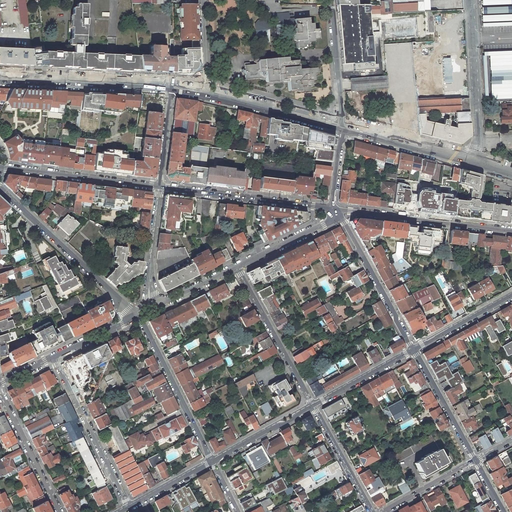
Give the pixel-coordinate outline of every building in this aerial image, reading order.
[(29,26),(25,0),(17,0),(21,24),(23,23),(24,27),(29,26)] [(390,0),(391,1),(392,13),(423,12),(423,1),(422,0),(390,0)] [(379,1),(380,5),(381,13),(381,14),(392,13),(391,1),(379,1)] [(54,52),(45,52),(47,66),(141,70),(139,56),(129,56),(129,55),(123,55),(123,56),(101,55),(101,54),(95,53),(95,54),(82,54),(82,46),(85,46),(86,25),(87,25),(87,19),(87,5),(77,4),(77,8),(73,8),(71,45),(74,46),(74,53),(60,53),(60,52),(54,51),(54,52)] [(197,9),(197,4),(181,4),(181,7),(181,18),(181,19),(180,19),(180,33),(182,33),(182,40),(191,40),(191,43),(179,43),(179,49),(181,49),(181,56),(174,56),(174,58),(175,72),(179,72),(179,73),(184,73),(184,74),(192,74),(199,67),(199,48),(198,48),(197,39),(198,39),(198,30),(197,30),(197,25),(198,25),(198,14),(197,14),(196,9),(197,9)] [(381,13),(380,5),(368,5),(359,5),(337,5),(342,65),(373,62),(371,39),(370,28),(369,11),(370,11),(370,14),(381,13)] [(266,42),(267,42),(270,42),(270,41),(273,41),(277,41),(277,39),(285,39),(283,19),(283,13),(268,14),(261,19),(258,21),(256,24),(255,27),(256,34),(257,37),(260,40),(266,42)] [(309,24),(309,18),(294,19),(294,25),(299,24),(299,28),(294,29),(295,38),(296,48),(302,48),(302,46),(308,45),(308,43),(314,42),(313,40),(319,39),(318,29),(314,29),(313,24),(309,24)] [(31,50),(33,66),(37,65),(38,66),(47,66),(45,52),(41,22),(29,23),(29,27),(31,50)] [(147,56),(139,56),(141,70),(175,72),(174,58),(167,57),(163,54),(164,47),(151,46),(151,53),(147,56)] [(31,50),(0,48),(0,63),(33,66),(31,50)] [(511,50),(487,51),(490,100),(511,98),(511,50)] [(300,93),(310,92),(310,86),(313,86),(312,80),(315,80),(314,74),(317,74),(316,68),(298,69),(297,61),(288,61),(287,57),(285,58),(282,59),(282,58),(279,58),(276,59),(275,58),(275,59),(271,59),(267,59),(264,61),(263,60),(261,60),(258,61),(258,59),(255,59),(254,60),(253,61),(254,62),(255,63),(257,63),(257,64),(249,65),(249,63),(244,63),(245,72),(246,72),(246,80),(258,79),(265,78),(266,80),(266,82),(269,82),(272,82),(272,81),(275,82),(278,82),(278,81),(281,81),(287,81),(288,83),(288,90),(294,90),(294,92),(300,91),(300,93)] [(388,88),(387,76),(350,78),(351,91),(388,88)] [(0,100),(6,100),(12,89),(0,88),(0,100)] [(26,109),(28,90),(12,89),(6,100),(5,102),(9,108),(14,108),(16,108),(17,108),(19,108),(26,109)] [(48,110),(50,91),(28,90),(26,109),(33,109),(39,109),(41,110),(48,110)] [(65,100),(66,92),(50,91),(48,110),(48,112),(64,114),(65,105),(65,100)] [(78,106),(81,106),(83,93),(66,92),(65,100),(71,100),(71,105),(78,106)] [(99,94),(83,93),(81,106),(80,112),(93,113),(99,113),(99,111),(101,111),(102,108),(103,97),(99,96),(99,94)] [(108,95),(108,94),(103,94),(103,97),(102,108),(120,110),(121,110),(122,106),(123,95),(119,95),(119,97),(108,95)] [(443,99),(416,101),(420,134),(460,144),(470,136),(468,98),(443,99)] [(193,135),(196,110),(198,102),(176,99),(172,133),(185,134),(193,135)] [(511,122),(511,102),(501,103),(502,117),(500,118),(500,123),(511,122)] [(243,138),(249,139),(252,114),(238,111),(236,120),(245,121),(244,131),(243,138)] [(147,112),(144,138),(159,140),(162,114),(158,113),(154,113),(153,113),(147,112)] [(263,151),(264,143),(263,143),(263,144),(258,144),(258,146),(254,146),(257,122),(261,122),(259,136),(265,137),(266,133),(268,119),(268,118),(262,117),(258,116),(252,114),(249,139),(248,144),(247,152),(250,152),(254,153),(263,153),(263,151)] [(280,122),(272,120),(268,119),(266,133),(274,135),(274,138),(278,138),(278,139),(285,140),(285,138),(298,140),(300,127),(292,125),(283,123),(283,122),(280,122)] [(208,126),(200,124),(198,139),(211,141),(211,136),(214,137),(215,126),(208,125),(208,126)] [(315,160),(332,162),(333,151),(327,150),(328,145),(334,145),(335,136),(300,127),(298,140),(298,141),(305,142),(305,147),(312,148),(316,152),(315,160)] [(183,147),(185,134),(172,133),(170,146),(183,147)] [(20,161),(23,139),(23,136),(20,136),(17,136),(4,143),(6,147),(8,151),(9,160),(20,161)] [(82,148),(84,139),(77,138),(76,138),(75,147),(82,148)] [(141,149),(141,157),(142,157),(156,159),(159,140),(144,138),(143,138),(142,146),(143,146),(143,149),(141,149)] [(32,140),(23,139),(20,161),(42,164),(44,143),(44,142),(35,140),(34,145),(31,145),(32,140)] [(93,152),(95,152),(96,148),(96,144),(97,141),(97,140),(87,139),(87,144),(94,144),(93,152)] [(353,153),(375,159),(376,154),(378,148),(371,146),(366,144),(355,141),(353,153)] [(60,145),(44,143),(42,164),(57,166),(60,147),(60,145)] [(192,145),(189,165),(191,165),(190,166),(206,168),(209,147),(192,145)] [(181,164),(183,147),(170,146),(168,162),(180,163),(181,164)] [(75,149),(60,147),(57,166),(72,168),(74,157),(75,149)] [(385,162),(388,150),(378,148),(376,154),(375,159),(376,159),(375,165),(379,167),(379,168),(380,169),(383,169),(385,162)] [(388,150),(385,162),(391,164),(391,163),(392,163),(395,152),(388,150)] [(102,155),(95,154),(95,156),(93,171),(131,175),(133,161),(133,159),(127,158),(127,155),(102,151),(102,155)] [(257,160),(262,161),(263,153),(254,153),(253,160),(257,160)] [(398,164),(397,169),(410,170),(410,168),(411,157),(399,153),(398,164)] [(95,156),(85,155),(84,158),(82,169),(93,171),(95,156)] [(84,158),(74,157),(72,168),(82,169),(84,158)] [(141,163),(133,161),(131,175),(152,178),(154,176),(156,159),(142,157),(141,163)] [(411,157),(410,168),(419,170),(421,159),(411,157)] [(429,181),(435,163),(421,159),(419,170),(418,178),(429,181)] [(170,180),(187,182),(189,169),(179,168),(180,163),(168,162),(167,175),(170,180)] [(262,162),(261,168),(294,172),(294,171),(295,166),(267,162),(262,162)] [(189,169),(187,182),(204,184),(206,168),(190,166),(191,165),(189,165),(189,169)] [(331,167),(315,165),(314,172),(325,174),(325,177),(324,185),(329,185),(331,167)] [(223,187),(242,189),(244,177),(244,173),(238,172),(233,172),(230,171),(231,169),(226,168),(217,167),(217,170),(216,170),(214,169),(206,168),(204,184),(214,186),(219,186),(223,187)] [(250,170),(245,169),(244,173),(244,177),(242,189),(246,190),(248,178),(249,178),(250,170)] [(462,217),(478,219),(478,218),(484,218),(484,220),(488,220),(491,204),(476,202),(477,199),(478,199),(479,198),(479,196),(477,195),(477,192),(481,192),(483,178),(481,177),(481,176),(481,175),(460,170),(458,181),(457,184),(470,188),(470,191),(469,192),(468,194),(468,196),(469,198),(468,202),(455,200),(453,215),(458,217),(458,215),(460,215),(462,217)] [(348,177),(342,176),(339,202),(347,203),(350,183),(354,183),(355,172),(349,171),(349,172),(348,177)] [(8,175),(3,184),(21,199),(22,196),(17,190),(18,188),(19,188),(17,187),(18,186),(17,186),(22,177),(8,175)] [(20,185),(26,188),(30,178),(22,177),(17,186),(18,186),(19,186),(20,185)] [(253,179),(251,190),(258,191),(259,189),(260,178),(257,177),(257,180),(253,179)] [(298,194),(301,194),(304,195),(310,195),(311,191),(311,190),(313,179),(297,177),(296,180),(293,179),(293,182),(291,193),(298,194)] [(35,193),(36,189),(37,178),(30,178),(26,188),(24,191),(35,193)] [(49,193),(53,194),(54,185),(54,181),(37,178),(36,189),(35,193),(35,194),(40,193),(43,194),(43,191),(49,192),(49,193)] [(293,182),(260,178),(259,189),(291,193),(293,182)] [(66,193),(67,182),(57,181),(54,181),(54,185),(56,186),(55,190),(60,190),(60,194),(59,199),(65,199),(65,197),(66,193)] [(66,193),(76,194),(77,184),(67,182),(66,193)] [(395,184),(381,182),(380,192),(394,194),(395,184)] [(350,183),(347,203),(365,205),(366,196),(366,194),(361,194),(356,193),(356,191),(353,191),(354,183),(350,183)] [(400,183),(398,183),(396,203),(394,203),(393,208),(416,211),(418,195),(413,194),(410,185),(405,183),(400,183)] [(80,215),(82,205),(90,206),(91,203),(93,186),(77,184),(76,194),(75,198),(74,208),(73,212),(80,215)] [(98,203),(102,203),(101,207),(109,208),(111,188),(104,187),(93,186),(91,203),(97,204),(98,204),(98,203)] [(112,207),(120,208),(120,205),(130,206),(132,190),(127,190),(122,189),(111,188),(109,208),(110,208),(112,208),(112,207)] [(436,191),(423,189),(420,193),(419,202),(421,208),(421,211),(453,215),(455,200),(453,200),(453,195),(442,194),(442,195),(435,194),(436,191)] [(146,209),(145,213),(150,213),(152,193),(132,190),(130,206),(129,210),(129,211),(138,212),(138,209),(133,208),(133,207),(141,208),(146,209)] [(179,216),(180,215),(182,213),(192,214),(194,201),(194,198),(166,195),(164,197),(160,228),(171,230),(179,231),(179,228),(177,225),(177,221),(180,222),(180,218),(179,216)] [(29,196),(25,203),(28,207),(33,199),(29,196)] [(380,198),(366,196),(365,205),(379,207),(379,206),(379,201),(380,198)] [(1,220),(12,208),(0,197),(0,256),(1,256),(5,255),(6,254),(5,246),(6,246),(5,233),(4,231),(3,231),(2,225),(1,220)] [(202,199),(201,216),(201,218),(207,219),(208,217),(208,216),(210,200),(202,199)] [(492,203),(491,203),(491,204),(488,220),(508,223),(510,206),(492,204),(492,203)] [(55,206),(50,204),(39,216),(38,216),(43,220),(52,210),(55,206)] [(55,206),(52,210),(59,216),(61,213),(65,209),(64,208),(56,204),(55,206)] [(229,217),(245,219),(247,205),(242,204),(242,208),(236,208),(236,206),(229,205),(218,204),(216,217),(221,217),(225,218),(224,216),(229,217)] [(284,233),(286,231),(288,230),(307,221),(306,213),(254,206),(253,209),(254,209),(256,210),(256,215),(260,215),(260,219),(259,224),(261,230),(263,233),(259,235),(262,240),(259,241),(261,244),(283,233),(284,233)] [(61,213),(65,217),(68,214),(70,211),(68,210),(65,209),(61,213)] [(139,228),(148,229),(150,213),(145,213),(141,213),(139,228)] [(79,224),(68,214),(65,217),(57,225),(68,235),(79,224)] [(358,237),(377,271),(386,266),(391,264),(393,263),(390,256),(384,242),(381,243),(376,246),(374,242),(374,240),(373,240),(373,238),(372,236),(374,235),(378,235),(378,232),(380,222),(355,219),(350,221),(354,229),(355,231),(357,232),(360,236),(358,237)] [(78,231),(95,247),(105,236),(100,232),(104,227),(89,220),(78,231)] [(395,237),(404,238),(406,225),(380,222),(378,232),(378,235),(382,236),(390,237),(390,238),(393,239),(393,237),(395,238),(395,237)] [(416,227),(406,225),(404,238),(417,240),(415,253),(427,254),(429,242),(440,244),(442,230),(421,228),(421,232),(417,231),(417,230),(415,229),(416,227)] [(339,243),(346,240),(339,227),(330,231),(335,238),(337,237),(339,243)] [(328,277),(335,273),(330,264),(329,264),(325,258),(323,253),(332,248),(334,247),(330,240),(333,239),(335,238),(330,231),(310,241),(318,256),(320,261),(323,267),(327,274),(328,277)] [(460,245),(465,245),(465,243),(466,233),(451,231),(449,243),(455,244),(455,243),(460,244),(460,245)] [(227,247),(231,246),(228,239),(224,232),(221,233),(220,233),(227,247)] [(242,244),(246,242),(241,233),(230,238),(236,251),(241,248),(241,247),(243,246),(242,244)] [(478,234),(466,233),(465,243),(465,245),(463,257),(468,257),(470,246),(470,243),(477,244),(478,234)] [(159,234),(157,251),(171,249),(172,245),(168,245),(169,235),(159,234)] [(492,240),(483,239),(484,235),(478,234),(476,246),(482,247),(482,245),(491,246),(490,252),(488,267),(496,266),(502,265),(501,263),(502,250),(503,246),(504,237),(492,236),(492,240)] [(211,250),(205,237),(200,238),(207,250),(215,266),(231,259),(226,249),(214,255),(212,256),(209,251),(211,250)] [(511,238),(507,238),(504,237),(503,246),(502,250),(506,250),(511,251),(511,249),(511,238)] [(287,269),(292,267),(293,271),(299,268),(300,265),(303,266),(308,264),(306,260),(310,258),(311,260),(318,256),(310,241),(293,250),(275,259),(281,272),(282,273),(288,286),(289,287),(293,285),(287,272),(288,271),(287,269)] [(348,253),(352,251),(346,241),(342,243),(348,253)] [(396,253),(390,256),(393,263),(402,258),(404,243),(397,243),(396,253)] [(123,283),(124,282),(126,282),(127,281),(130,278),(139,274),(141,274),(142,270),(143,270),(144,262),(136,261),(135,262),(135,264),(131,264),(130,264),(129,265),(125,261),(125,260),(125,256),(127,256),(127,252),(126,252),(126,251),(126,249),(126,248),(115,246),(114,248),(114,250),(114,252),(113,252),(113,254),(114,254),(113,257),(116,257),(115,258),(114,262),(115,263),(115,264),(116,264),(116,265),(117,266),(117,267),(116,266),(115,268),(115,269),(114,269),(113,269),(113,270),(111,272),(112,272),(111,273),(109,274),(110,275),(109,275),(105,278),(107,279),(114,286),(117,283),(118,284),(119,285),(122,282),(123,283)] [(171,249),(157,251),(156,259),(185,255),(184,248),(173,249),(171,249)] [(207,250),(196,255),(197,256),(191,259),(191,260),(192,262),(198,275),(215,266),(207,250)] [(331,255),(339,271),(343,268),(342,267),(335,252),(331,255)] [(0,258),(2,258),(1,256),(0,256),(0,274),(8,271),(7,268),(2,268),(1,266),(0,264),(0,258)] [(56,284),(62,295),(67,292),(79,286),(74,277),(73,277),(69,270),(67,271),(65,267),(64,265),(62,265),(60,262),(58,264),(54,256),(51,258),(44,261),(49,271),(53,278),(56,284)] [(275,275),(281,272),(275,259),(265,264),(272,278),(276,277),(275,275)] [(447,261),(442,260),(441,268),(461,271),(462,263),(447,261)] [(191,264),(158,280),(162,289),(166,291),(198,275),(192,262),(190,263),(191,264)] [(265,282),(272,278),(265,264),(247,273),(252,282),(256,280),(257,282),(261,279),(263,278),(265,282)] [(391,264),(386,266),(377,271),(383,282),(392,277),(395,276),(397,275),(391,264)] [(339,274),(343,281),(350,277),(352,277),(345,265),(342,267),(343,268),(339,271),(335,273),(328,277),(330,280),(335,277),(339,274)] [(500,274),(505,271),(502,265),(496,266),(500,274)] [(21,271),(19,267),(12,270),(8,271),(0,274),(0,282),(6,282),(5,277),(14,274),(13,273),(21,271)] [(350,277),(355,287),(357,286),(359,285),(368,280),(363,270),(352,277),(350,277)] [(395,277),(395,276),(392,277),(383,282),(388,291),(398,286),(395,278),(395,277)] [(230,287),(238,283),(235,278),(228,282),(230,287)] [(487,278),(477,283),(483,294),(493,289),(487,278)] [(407,286),(405,283),(398,286),(388,291),(394,302),(407,296),(403,290),(404,290),(403,288),(406,286),(407,286)] [(474,300),(483,294),(477,283),(467,289),(474,300)] [(34,303),(38,313),(46,309),(46,308),(48,307),(49,308),(50,311),(57,307),(57,306),(50,292),(46,285),(32,290),(30,291),(31,296),(34,303)] [(225,289),(223,285),(206,293),(207,297),(210,295),(211,295),(215,302),(228,295),(225,289)] [(423,305),(430,302),(440,298),(433,285),(429,286),(417,292),(410,294),(407,296),(394,302),(401,315),(410,311),(417,308),(423,305)] [(457,285),(452,288),(456,294),(459,301),(464,298),(459,289),(457,285)] [(257,292),(262,300),(268,297),(273,295),(270,290),(271,290),(269,286),(257,292)] [(363,296),(357,286),(355,287),(352,289),(346,292),(349,297),(352,302),(355,301),(362,296),(363,296)] [(21,299),(31,296),(30,291),(20,294),(10,298),(0,301),(0,320),(10,317),(8,310),(10,309),(17,306),(15,302),(21,299)] [(204,308),(209,306),(203,294),(189,301),(196,314),(197,316),(202,313),(201,311),(204,310),(204,308)] [(454,311),(462,306),(459,301),(456,294),(447,299),(454,311)] [(60,312),(81,302),(78,295),(71,299),(57,306),(57,307),(60,312)] [(273,306),(271,301),(268,297),(262,300),(267,311),(269,313),(274,311),(276,310),(273,306)] [(239,302),(242,307),(246,305),(249,303),(246,298),(239,302)] [(317,299),(300,308),(304,316),(308,313),(315,310),(321,306),(317,299)] [(171,310),(178,324),(196,314),(189,301),(172,310),(171,310)] [(371,305),(378,317),(386,312),(379,301),(371,305)] [(86,314),(93,327),(97,325),(97,324),(109,318),(111,317),(112,314),(111,312),(106,302),(99,306),(99,305),(96,306),(93,308),(94,308),(86,312),(86,314)] [(337,315),(329,302),(327,303),(324,305),(323,305),(326,311),(328,314),(334,326),(343,321),(341,317),(338,319),(336,315),(337,315)] [(433,308),(430,302),(423,305),(426,311),(433,308)] [(320,314),(326,311),(323,305),(321,306),(315,310),(318,315),(320,314)] [(511,313),(508,306),(501,311),(504,317),(507,315),(509,319),(508,319),(511,326),(511,313)] [(242,313),(239,308),(231,312),(235,320),(240,318),(245,327),(258,320),(253,310),(249,312),(246,314),(245,312),(242,313)] [(286,321),(283,315),(279,308),(276,310),(274,311),(269,313),(278,330),(285,326),(283,322),(286,321)] [(424,322),(417,308),(410,311),(401,315),(410,330),(424,322)] [(168,348),(177,344),(169,328),(178,324),(171,310),(151,320),(152,322),(150,324),(154,332),(155,332),(161,344),(165,343),(168,348)] [(378,331),(384,328),(392,323),(386,312),(378,317),(377,317),(374,319),(378,326),(376,327),(378,331)] [(86,314),(66,324),(72,337),(93,327),(86,314)] [(330,332),(336,328),(334,326),(328,314),(322,317),(330,332)] [(492,329),(496,327),(498,331),(499,333),(505,329),(500,319),(493,323),(490,316),(486,319),(492,329)] [(6,330),(14,327),(11,317),(10,317),(0,320),(0,329),(5,327),(6,330)] [(436,322),(433,317),(429,319),(435,330),(442,326),(440,322),(439,320),(436,322)] [(426,326),(430,333),(435,330),(429,319),(424,322),(410,330),(412,334),(426,326)] [(479,330),(485,327),(487,330),(493,340),(497,338),(494,333),(492,329),(486,319),(475,325),(478,330),(477,331),(480,335),(483,341),(485,340),(484,338),(479,330)] [(29,343),(34,356),(56,345),(54,341),(56,340),(54,338),(53,335),(55,335),(48,322),(34,329),(36,334),(34,335),(37,339),(29,343)] [(60,335),(63,341),(72,337),(66,324),(57,329),(59,333),(60,335)] [(475,325),(462,332),(465,337),(466,339),(468,342),(480,335),(477,331),(478,330),(475,325)] [(0,344),(6,343),(14,340),(11,332),(0,335),(0,344)] [(273,346),(268,337),(265,332),(255,337),(257,340),(259,344),(261,347),(263,351),(273,346)] [(462,332),(448,340),(451,345),(455,343),(460,351),(464,349),(466,348),(462,342),(464,341),(466,339),(465,337),(462,332)] [(391,354),(405,347),(400,338),(398,335),(392,338),(395,343),(389,347),(391,350),(389,351),(391,354)] [(120,346),(116,337),(104,344),(109,354),(123,347),(122,345),(120,346)] [(364,350),(372,364),(381,360),(373,346),(372,344),(368,337),(356,344),(359,349),(368,344),(370,347),(364,350)] [(141,349),(136,338),(124,343),(130,354),(134,352),(135,355),(138,353),(137,351),(141,349)] [(327,341),(326,338),(313,345),(315,348),(315,349),(325,344),(324,343),(327,341)] [(448,340),(423,354),(426,360),(431,357),(433,355),(434,356),(444,350),(443,348),(449,345),(450,347),(451,346),(451,345),(448,340)] [(502,347),(508,357),(511,354),(511,341),(506,345),(502,347)] [(6,360),(0,362),(1,372),(13,366),(8,353),(6,343),(0,344),(0,357),(1,358),(2,360),(5,359),(6,360)] [(28,343),(8,353),(13,366),(34,356),(29,343),(28,343)] [(110,374),(118,389),(124,385),(118,373),(117,370),(111,359),(109,354),(104,344),(81,355),(88,368),(91,375),(95,382),(97,381),(103,393),(104,396),(111,392),(103,377),(110,374)] [(377,344),(373,346),(381,360),(385,358),(381,351),(377,344)] [(262,359),(276,352),(273,346),(263,351),(260,353),(258,354),(258,356),(260,356),(262,359)] [(313,350),(311,347),(301,353),(300,353),(293,357),(296,363),(308,357),(315,353),(313,350)] [(361,352),(352,357),(357,366),(360,372),(368,367),(361,352)] [(178,355),(168,360),(172,369),(185,362),(181,354),(178,355)] [(185,362),(172,369),(181,385),(191,380),(197,377),(224,364),(221,359),(220,356),(219,355),(206,361),(189,370),(185,362)] [(152,356),(144,360),(145,362),(147,366),(148,365),(150,368),(152,372),(159,369),(157,366),(155,362),(152,356)] [(465,356),(459,360),(461,364),(463,368),(467,375),(472,373),(471,371),(473,369),(468,361),(465,356)] [(144,360),(135,364),(138,370),(144,367),(144,363),(145,362),(144,360)] [(412,360),(396,368),(399,373),(402,371),(414,393),(421,389),(420,387),(425,384),(412,360)] [(444,376),(451,388),(461,383),(462,382),(457,372),(455,373),(451,375),(447,367),(444,362),(438,365),(436,360),(429,364),(431,368),(432,368),(433,369),(432,370),(437,380),(444,376)] [(68,367),(68,368),(75,381),(80,379),(87,375),(88,376),(91,375),(88,368),(85,370),(81,361),(80,361),(79,361),(77,362),(76,363),(72,365),(71,365),(69,366),(68,367)] [(501,363),(497,365),(503,376),(507,373),(501,363)] [(360,372),(357,366),(348,371),(340,375),(326,383),(321,386),(324,391),(360,372)] [(346,366),(338,371),(339,373),(340,375),(348,371),(346,366)] [(148,391),(149,391),(165,383),(159,369),(152,372),(150,374),(143,377),(136,381),(139,386),(144,384),(148,391)] [(50,376),(48,371),(39,376),(44,387),(45,388),(56,382),(52,375),(50,376)] [(407,396),(398,381),(397,381),(392,371),(387,373),(401,399),(407,396)] [(368,384),(379,404),(382,410),(401,399),(387,373),(368,384)] [(245,385),(255,379),(252,374),(235,384),(242,397),(246,392),(246,391),(246,389),(245,385)] [(305,379),(315,396),(324,391),(321,386),(320,385),(318,386),(312,375),(305,379)] [(36,391),(44,387),(39,376),(29,381),(36,394),(39,402),(41,401),(38,393),(37,393),(36,391)] [(290,389),(284,379),(279,382),(278,380),(275,382),(281,393),(286,393),(285,391),(290,389)] [(192,384),(191,380),(181,385),(190,403),(207,395),(211,393),(215,391),(213,387),(202,393),(200,389),(196,391),(192,384)] [(27,399),(36,394),(29,381),(20,385),(27,399)] [(135,388),(139,386),(136,381),(125,386),(132,400),(109,411),(116,424),(156,405),(151,396),(151,395),(147,397),(144,393),(139,396),(135,388)] [(286,393),(281,393),(275,382),(268,386),(272,392),(274,391),(275,392),(277,395),(275,396),(273,397),(279,408),(283,405),(284,406),(294,401),(290,394),(288,396),(286,393)] [(154,394),(159,403),(160,402),(172,396),(165,383),(149,391),(151,395),(151,396),(154,394)] [(455,395),(465,389),(461,383),(451,388),(455,395)] [(370,407),(373,405),(374,407),(379,404),(368,384),(363,387),(360,388),(370,407)] [(20,402),(27,399),(20,385),(14,388),(20,402)] [(20,402),(14,388),(8,391),(14,405),(16,409),(21,407),(23,406),(20,402)] [(451,388),(444,392),(451,404),(457,400),(455,395),(451,388)] [(430,392),(428,390),(420,394),(421,397),(420,397),(424,403),(422,404),(425,409),(431,406),(436,403),(430,392)] [(53,400),(57,407),(68,401),(64,394),(53,399),(53,400)] [(211,402),(207,395),(190,403),(193,410),(211,402)] [(165,415),(165,416),(167,415),(179,409),(172,396),(160,402),(166,414),(165,415)] [(98,399),(86,405),(93,419),(105,413),(98,399)] [(340,399),(322,409),(326,417),(338,411),(341,415),(347,411),(340,399)] [(401,399),(382,410),(392,427),(411,417),(401,399)] [(70,421),(76,418),(68,401),(57,407),(55,408),(58,415),(61,414),(66,423),(70,421)] [(466,410),(462,402),(456,405),(458,409),(454,411),(457,416),(461,422),(472,416),(482,411),(479,404),(472,408),(468,410),(468,409),(466,410)] [(268,415),(273,412),(268,403),(261,407),(265,414),(268,415)] [(234,411),(230,405),(224,409),(227,415),(234,411)] [(429,412),(439,431),(448,426),(438,407),(433,410),(429,412)] [(250,423),(254,430),(259,427),(252,415),(248,418),(244,411),(240,413),(243,420),(246,425),(250,423)] [(31,424),(25,427),(31,439),(42,434),(46,432),(54,428),(49,419),(46,412),(45,413),(36,417),(30,421),(31,424)] [(110,424),(105,413),(93,419),(99,430),(110,424)] [(199,414),(196,416),(199,422),(203,420),(205,419),(202,413),(199,414)] [(0,435),(10,430),(3,415),(0,416),(0,435)] [(309,416),(301,421),(303,424),(306,430),(314,426),(309,416)] [(472,416),(461,422),(464,428),(470,425),(472,430),(474,429),(477,427),(472,416)] [(164,424),(162,425),(151,431),(152,433),(156,441),(167,436),(170,437),(175,434),(176,432),(180,429),(179,428),(186,424),(183,417),(176,420),(175,419),(169,422),(169,423),(168,423),(167,423),(166,423),(166,424),(165,425),(164,425),(164,424)] [(351,420),(345,423),(352,435),(362,430),(365,428),(363,425),(360,426),(357,421),(358,421),(355,417),(351,419),(351,420)] [(76,424),(79,423),(76,418),(70,421),(66,423),(60,426),(64,434),(65,435),(78,428),(76,424)] [(236,432),(230,420),(225,422),(227,426),(220,429),(224,436),(221,437),(223,441),(225,446),(229,444),(235,440),(234,439),(232,434),(236,432)] [(108,427),(121,453),(128,449),(123,437),(116,424),(108,427)] [(306,430),(303,424),(297,427),(301,434),(307,431),(306,430)] [(494,424),(481,430),(484,436),(490,433),(496,442),(502,439),(497,430),(494,424)] [(69,443),(74,441),(82,437),(79,433),(83,431),(81,427),(78,428),(65,435),(66,438),(69,443)] [(287,428),(280,432),(282,436),(287,445),(287,446),(289,445),(288,442),(291,440),(288,435),(290,434),(287,428)] [(5,447),(16,442),(10,430),(0,435),(0,440),(1,440),(5,447)] [(144,435),(144,433),(139,435),(137,430),(128,435),(130,439),(125,441),(128,447),(131,445),(134,449),(139,447),(139,448),(143,446),(143,445),(146,443),(147,446),(156,441),(152,433),(145,436),(144,435)] [(476,433),(469,437),(472,443),(478,439),(483,449),(490,445),(485,437),(484,436),(481,430),(476,433)] [(46,443),(42,434),(31,439),(36,448),(45,444),(46,443)] [(404,450),(391,457),(395,464),(435,441),(432,435),(404,450)] [(188,449),(197,445),(192,436),(184,441),(185,444),(181,446),(185,453),(189,451),(188,449)] [(266,440),(261,443),(268,455),(287,445),(282,436),(268,443),(266,440)] [(88,449),(82,437),(74,441),(79,451),(80,453),(88,449)] [(214,438),(208,440),(214,452),(225,446),(223,441),(221,437),(215,440),(214,438)] [(326,451),(323,446),(325,444),(327,443),(324,438),(317,441),(315,443),(317,447),(311,450),(315,457),(326,451)] [(11,447),(13,452),(20,449),(17,444),(11,447)] [(48,448),(45,444),(36,448),(40,457),(54,451),(55,450),(53,446),(48,448)] [(259,444),(239,455),(244,463),(246,466),(251,463),(254,469),(268,461),(259,444)] [(10,459),(22,453),(20,449),(13,452),(6,456),(0,458),(0,459),(7,473),(9,476),(14,474),(22,470),(28,466),(26,462),(15,468),(13,464),(10,459)] [(93,460),(88,449),(80,453),(85,464),(93,460)] [(112,457),(132,497),(139,494),(148,488),(136,464),(132,456),(128,449),(121,453),(112,457)] [(372,449),(359,456),(364,466),(378,459),(372,449)] [(424,457),(414,463),(418,469),(419,470),(422,476),(430,472),(431,474),(436,471),(435,469),(447,462),(440,449),(430,455),(429,453),(424,456),(424,457)] [(55,452),(54,451),(40,457),(43,462),(45,461),(48,467),(49,467),(53,465),(54,464),(53,463),(56,462),(56,461),(59,459),(57,455),(52,457),(51,454),(55,452)] [(317,461),(320,465),(330,459),(326,451),(315,457),(312,459),(314,462),(317,461)] [(511,463),(505,451),(501,453),(504,459),(502,460),(505,465),(508,464),(511,469),(511,468),(511,463)] [(156,466),(163,480),(171,476),(159,453),(147,459),(149,463),(152,468),(154,467),(156,466)] [(189,462),(191,465),(203,458),(202,455),(189,462)] [(496,456),(486,462),(492,472),(489,474),(492,480),(503,474),(505,473),(496,456)] [(149,463),(147,459),(136,464),(148,488),(158,483),(157,480),(155,481),(155,480),(152,482),(150,478),(151,478),(148,473),(147,472),(144,466),(145,465),(149,463)] [(99,471),(93,460),(85,464),(91,475),(99,471)] [(337,461),(326,466),(330,475),(341,470),(337,461)] [(235,473),(227,477),(233,489),(253,478),(246,466),(244,463),(233,469),(235,473)] [(304,478),(318,470),(316,466),(308,471),(302,474),(303,476),(304,478)] [(276,479),(281,477),(277,470),(273,472),(276,479)] [(368,484),(374,481),(371,476),(368,470),(358,475),(364,486),(366,485),(368,484)] [(104,482),(99,471),(91,475),(96,486),(104,482)] [(203,485),(213,505),(217,503),(217,502),(224,499),(216,482),(212,475),(210,471),(203,475),(197,478),(201,486),(203,485)] [(23,488),(16,491),(17,493),(37,484),(31,472),(23,476),(28,485),(23,488)] [(382,487),(375,474),(371,476),(374,481),(368,484),(370,489),(367,491),(368,492),(369,495),(379,490),(378,489),(382,487)] [(480,507),(490,501),(474,474),(468,477),(483,503),(479,504),(480,507)] [(505,487),(511,483),(511,480),(510,477),(506,479),(503,474),(492,480),(496,486),(500,483),(501,485),(503,484),(505,487)] [(303,476),(290,483),(291,485),(297,482),(302,479),(304,478),(303,476)] [(276,479),(265,485),(268,489),(271,488),(274,495),(284,490),(286,489),(281,477),(276,479)] [(297,482),(291,485),(291,486),(286,489),(284,490),(287,495),(294,491),(297,497),(301,504),(307,500),(306,500),(309,498),(302,486),(299,487),(299,486),(298,486),(297,482)] [(348,483),(326,495),(330,502),(336,498),(334,495),(336,494),(337,496),(345,492),(350,489),(351,488),(348,483)] [(406,483),(399,487),(403,494),(410,490),(406,483)] [(34,499),(42,495),(37,484),(17,493),(19,497),(23,495),(27,493),(26,492),(30,490),(34,499)] [(173,492),(182,508),(196,501),(187,484),(173,492)] [(112,499),(106,486),(98,490),(91,493),(98,506),(112,499)] [(448,491),(457,507),(463,504),(462,503),(465,501),(463,496),(464,496),(458,486),(448,491)] [(379,490),(369,495),(371,498),(374,497),(380,494),(385,491),(382,487),(378,489),(379,490)] [(61,494),(59,495),(65,506),(78,500),(76,497),(74,498),(72,494),(70,495),(68,491),(66,492),(64,488),(59,490),(61,494)] [(439,488),(434,491),(436,495),(424,501),(426,504),(430,511),(434,510),(432,505),(440,501),(442,505),(447,502),(439,488)] [(511,511),(511,488),(501,495),(507,507),(509,511),(511,511)] [(34,499),(30,490),(26,492),(27,493),(32,503),(34,507),(38,506),(35,500),(34,499)] [(171,493),(155,502),(160,511),(163,511),(161,507),(169,503),(168,500),(171,498),(170,496),(172,495),(171,493)] [(374,497),(371,498),(376,507),(378,508),(385,504),(380,494),(374,497)] [(35,500),(38,506),(46,501),(43,497),(35,500)] [(240,504),(243,510),(256,504),(252,497),(247,500),(240,504)] [(305,511),(304,510),(303,508),(301,504),(297,497),(291,500),(284,503),(287,509),(288,511),(305,511)] [(430,511),(426,504),(424,501),(422,497),(418,499),(420,501),(408,508),(407,506),(398,511),(430,511)] [(7,498),(0,501),(0,509),(1,511),(7,511),(7,509),(8,509),(8,510),(11,509),(13,508),(10,503),(9,503),(7,498)] [(267,511),(268,511),(266,506),(273,503),(268,498),(260,502),(262,507),(261,508),(260,508),(254,511),(251,511),(267,511)] [(79,503),(78,500),(65,506),(67,511),(78,511),(77,508),(79,507),(77,504),(79,503)] [(32,508),(34,511),(50,511),(46,501),(38,506),(34,507),(32,508)] [(343,509),(343,511),(358,511),(363,510),(358,501),(352,504),(355,508),(350,511),(348,507),(343,509)] [(480,507),(482,511),(495,511),(490,501),(480,507)] [(284,503),(275,508),(276,510),(271,511),(281,511),(287,509),(284,503)]
